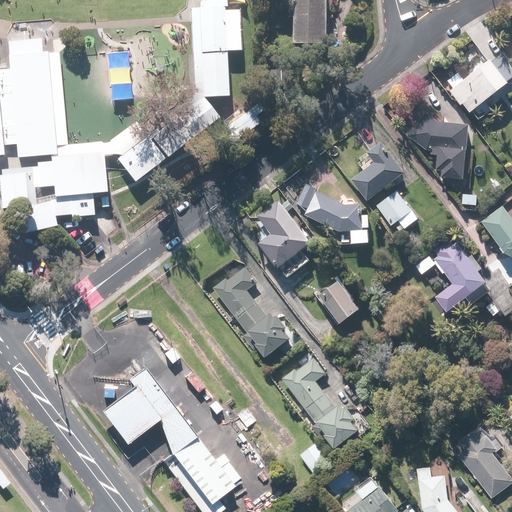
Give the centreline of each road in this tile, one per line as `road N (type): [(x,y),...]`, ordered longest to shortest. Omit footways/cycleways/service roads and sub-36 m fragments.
road 1 (residential): [(4,351),(414,45)]
road 2 (secondary): [(4,351),(130,511)]
